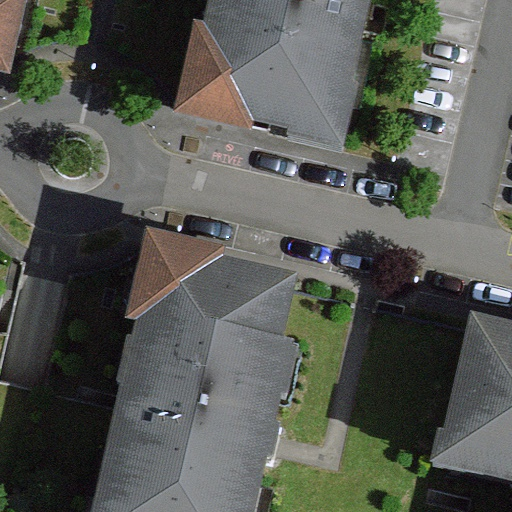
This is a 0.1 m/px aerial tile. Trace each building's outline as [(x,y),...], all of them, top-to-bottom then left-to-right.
[(0,0),(0,43),(5,45),(14,3),(5,1),(5,0),(0,0)] [(256,0),(254,9),(235,5),(234,10),(224,52),(214,49),(204,95),(228,100),(223,125),(255,132),(257,122),(343,142),(375,0),(256,0)] [(222,0),(221,7),(234,10),(235,5),(254,9),(256,0),(222,0)] [(204,95),(198,119),(223,125),(228,100),(204,95)] [(161,256),(155,280),(179,286),(185,262),(161,256)] [(154,326),(112,511),(250,511),(265,445),(287,354),(276,352),(289,297),(215,280),(218,269),(185,262),(179,286),(155,280),(145,324),(154,326)] [(511,511),(511,342),(478,335),(450,457),(511,471),(511,511)]
